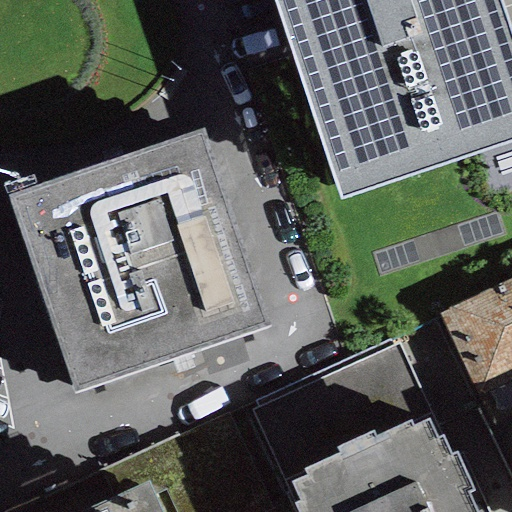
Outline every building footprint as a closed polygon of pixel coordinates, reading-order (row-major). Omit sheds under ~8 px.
[(511,46),(496,0),(272,0),(339,200),(511,142),(511,46)] [(201,133),(10,198),(76,392),(267,327),(201,133)] [(478,396),(511,380),(511,279),(439,314),(478,396)] [(396,345),(250,412),(295,511),(475,511),(467,493),(474,490),(456,451),(451,453),(443,435),(438,438),(396,345)] [(165,511),(150,480),(79,511),(165,511)]
